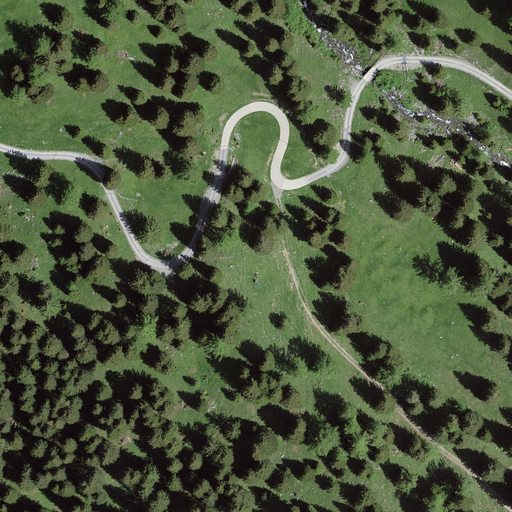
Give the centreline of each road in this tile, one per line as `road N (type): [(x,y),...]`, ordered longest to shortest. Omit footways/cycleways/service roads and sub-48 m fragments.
road 1 (track): [(0,147),(83,158),(96,167),(139,253),(149,264),(171,267),(194,246),(239,113),(261,105),(282,116),(275,173),(288,184),(340,162),(352,102),(385,62),(454,64),(511,95)]
road 2 (track): [(511,507),(430,438),(319,320),(288,243),(280,182)]
